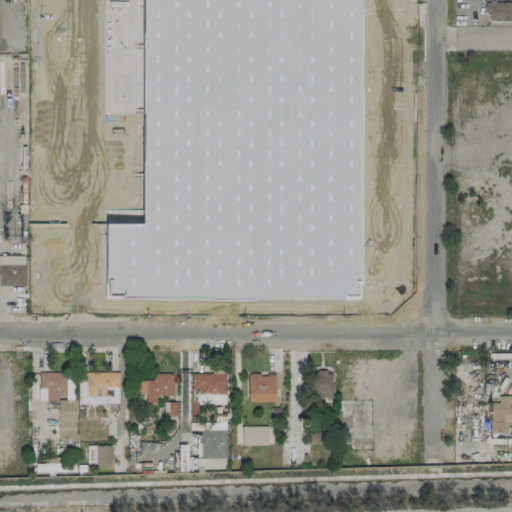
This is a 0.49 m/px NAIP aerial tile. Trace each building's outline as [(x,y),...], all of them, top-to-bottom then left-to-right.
[(486,20),(511,20),(511,0),(486,0),(486,20)] [(401,43),(401,28),(375,27),(374,46),(384,47),(384,42),(401,43)] [(358,38),(341,37),(341,48),(358,49),(358,38)] [(301,90),(330,88),(329,60),(303,61),(303,68),(300,68),(301,90)] [(380,83),(380,69),(354,69),(354,83),(380,83)] [(393,169),(393,152),(366,152),(366,169),(393,169)] [(0,284),(23,285),(24,256),(0,255),(0,284)] [(118,264),(95,264),(95,287),(102,287),(102,298),(117,298),(118,264)] [(118,372),(87,371),(86,381),(78,381),(78,403),(89,403),(89,396),(98,396),(98,397),(103,397),(102,403),(117,403),(118,372)] [(311,397),(332,397),(331,371),(310,371),(311,397)] [(38,398),(72,399),(73,385),(66,384),(66,372),(39,372),(38,398)] [(225,404),(224,372),(191,373),(191,404),(225,404)] [(174,373),(152,373),(152,380),(137,380),(137,394),(145,393),(145,402),(155,402),(155,395),(174,395),(174,373)] [(248,373),(248,401),(274,401),(274,374),(248,373)] [(488,431),(505,432),(505,421),(511,422),(511,405),(508,405),(507,394),(496,395),(496,401),(489,401),(488,431)] [(75,399),(58,399),(58,440),(75,440),(75,399)] [(267,425),(241,426),(242,445),(267,444),(267,425)] [(225,430),(200,429),(200,457),(225,458),(225,430)] [(110,445),(86,445),(86,463),(94,463),(94,468),(110,468),(110,445)] [(35,471),(59,472),(59,463),(35,462),(35,471)]
